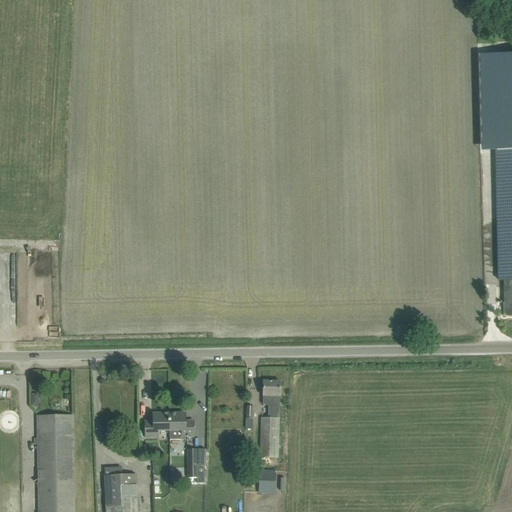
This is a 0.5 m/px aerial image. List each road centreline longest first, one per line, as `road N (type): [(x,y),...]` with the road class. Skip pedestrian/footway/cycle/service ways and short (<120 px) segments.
road 1 (unclassified): [(0,356),(511,349)]
road 2 (unknown): [(497,349),(491,144)]
road 3 (unknown): [(93,355),(104,454),(115,466),(146,471),(152,510)]
